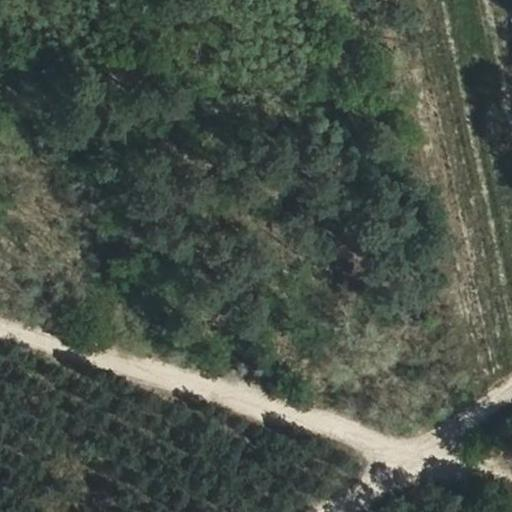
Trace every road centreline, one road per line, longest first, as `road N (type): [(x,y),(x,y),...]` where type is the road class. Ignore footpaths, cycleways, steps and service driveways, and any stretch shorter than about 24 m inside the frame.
road 1 (track): [(0,346),(511,507)]
road 2 (track): [(382,511),(511,427)]
